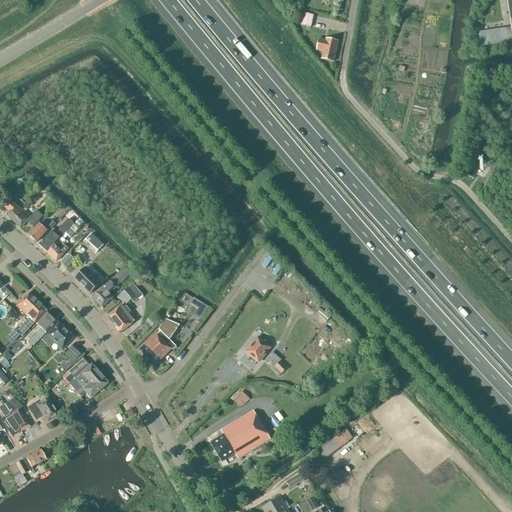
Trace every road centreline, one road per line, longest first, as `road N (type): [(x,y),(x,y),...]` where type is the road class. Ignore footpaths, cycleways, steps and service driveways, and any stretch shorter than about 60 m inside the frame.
road 1 (motorway): [(165,0),(511,399)]
road 2 (motorway): [(511,361),(196,0)]
road 3 (unclassified): [(511,240),(456,182),(412,167),(345,92),(354,0)]
road 4 (tertiary): [(136,387),(86,311),(0,228)]
road 5 (residential): [(142,398),(193,348),(263,250)]
road 6 (residential): [(0,463),(136,387)]
road 7 (tertiary): [(208,511),(142,398)]
